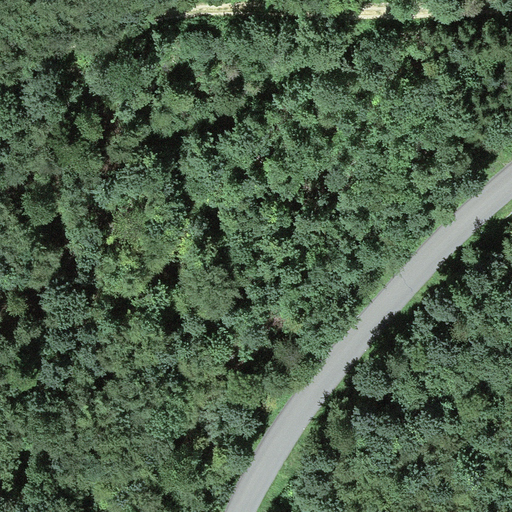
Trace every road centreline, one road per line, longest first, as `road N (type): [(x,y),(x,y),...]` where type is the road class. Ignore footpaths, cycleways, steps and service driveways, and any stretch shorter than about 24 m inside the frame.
road 1 (track): [(0,509),(54,244),(83,186),(122,143),(186,127),(401,13)]
road 2 (track): [(511,5),(366,15),(196,10),(130,18),(0,67)]
road 3 (tertiary): [(243,511),(274,447),(342,356),(416,264),(511,176)]
